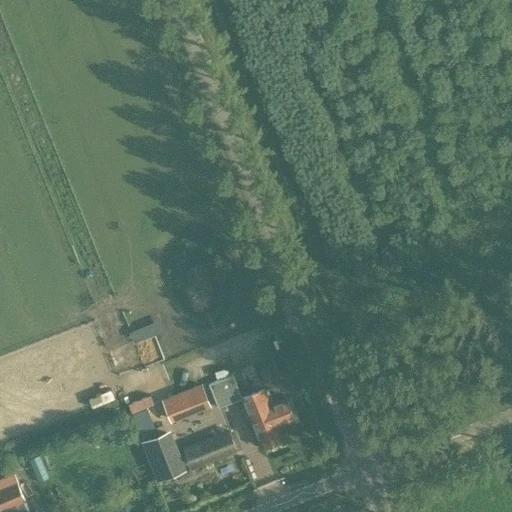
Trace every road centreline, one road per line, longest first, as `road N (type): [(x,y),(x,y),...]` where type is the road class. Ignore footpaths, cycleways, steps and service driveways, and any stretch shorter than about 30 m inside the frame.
road 1 (unclassified): [(370,468),(182,0)]
road 2 (unclassified): [(370,468),(511,413)]
